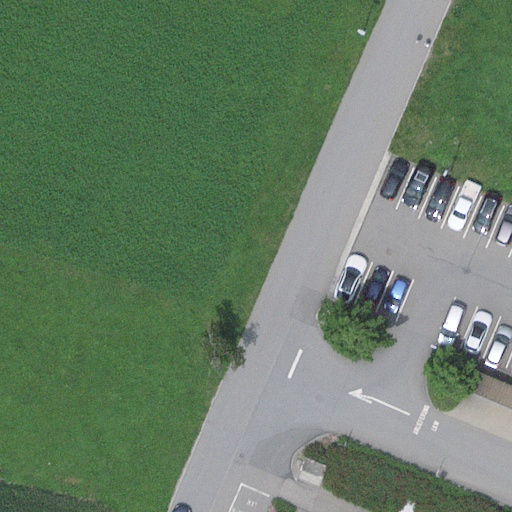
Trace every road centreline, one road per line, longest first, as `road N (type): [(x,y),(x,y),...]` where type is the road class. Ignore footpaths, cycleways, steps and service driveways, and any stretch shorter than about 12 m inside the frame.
road 1 (residential): [(255,363),(411,0)]
road 2 (residential): [(511,475),(255,363)]
road 3 (residential): [(190,511),(255,363)]
